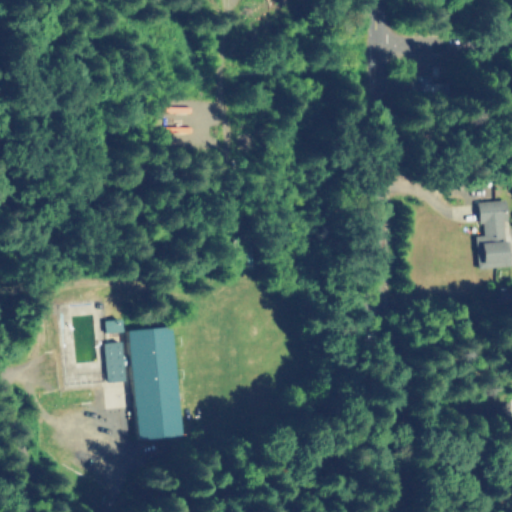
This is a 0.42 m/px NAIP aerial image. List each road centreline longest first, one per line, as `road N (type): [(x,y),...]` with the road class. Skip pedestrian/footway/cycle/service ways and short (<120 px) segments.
road 1 (tertiary): [(382,511),(373,0)]
road 2 (residential): [(372,45),(511,42)]
